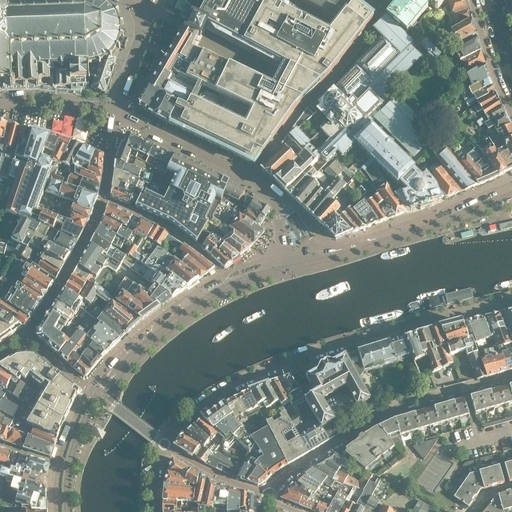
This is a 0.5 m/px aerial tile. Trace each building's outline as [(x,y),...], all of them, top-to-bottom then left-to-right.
[(0,0),(0,92),(0,91),(0,87),(0,85),(18,85),(32,85),(41,84),(41,82),(38,81),(39,67),(88,64),(99,63),(99,65),(92,87),(91,87),(90,89),(91,89),(91,90),(92,90),(94,90),(94,91),(95,91),(101,93),(100,93),(102,94),(102,93),(104,94),(104,95),(105,95),(105,94),(106,94),(105,93),(107,87),(108,87),(109,86),(108,86),(109,81),(110,81),(110,80),(112,74),(113,73),(112,73),(114,67),(115,67),(115,66),(114,66),(116,61),(117,61),(117,60),(116,60),(117,59),(116,59),(119,50),(120,48),(120,47),(121,47),(121,46),(123,47),(123,48),(124,48),(124,49),(126,49),(125,48),(127,41),(128,41),(128,39),(127,39),(123,38),(123,37),(124,38),(124,35),(121,35),(121,25),(124,25),(123,22),(120,23),(117,14),(119,12),(118,10),(115,12),(109,5),(111,2),(109,1),(107,3),(100,0),(0,0)] [(200,51),(186,79),(199,84),(186,109),(183,107),(173,126),(185,132),(231,154),(254,165),(275,136),(283,125),(296,107),(301,102),(310,93),(328,76),(332,70),(337,63),(341,59),(373,18),(355,4),(353,5),(353,4),(340,21),(339,22),(298,0),(254,0),(235,39),(206,24),(204,24),(205,22),(193,16),(190,23),(186,21),(185,24),(184,27),(186,28),(187,28),(196,32),(195,33),(199,35),(200,33),(201,34),(200,36),(198,35),(196,40),(192,37),(187,46),(200,51)] [(188,0),(184,9),(180,18),(190,22),(193,16),(205,22),(205,24),(206,24),(206,23),(235,39),(254,0),(298,0),(339,22),(340,21),(353,4),(353,5),(355,4),(354,3),(356,0),(188,0)] [(399,0),(386,16),(403,30),(405,32),(406,33),(407,32),(430,5),(434,9),(437,9),(444,2),(447,1),(449,0),(399,0)] [(465,0),(449,0),(447,1),(451,14),(468,9),(465,0)] [(468,9),(451,14),(452,19),(455,28),(459,26),(470,19),(471,19),(468,9)] [(459,26),(455,28),(451,31),(454,38),(458,44),(476,35),(471,19),(470,19),(459,26)] [(388,141),(392,144),(399,137),(417,155),(423,148),(425,150),(436,139),(389,92),(424,56),(403,35),(405,32),(403,30),(400,33),(389,22),(377,34),(382,39),(397,54),(383,68),(388,73),(369,91),(382,103),(366,119),(371,124),(378,117),(396,134),(389,141),(388,140),(388,141)] [(163,61),(162,64),(174,71),(181,58),(180,58),(187,46),(192,37),(196,40),(198,35),(200,36),(201,34),(200,33),(199,35),(195,33),(196,32),(187,28),(186,28),(184,27),(163,61)] [(426,38),(419,44),(435,60),(441,54),(433,45),(426,38)] [(453,50),(459,61),(481,51),(477,38),(475,39),(475,38),(453,50)] [(316,152),(315,153),(320,157),(319,158),(320,158),(316,162),(322,168),(326,164),(337,153),(341,157),(352,146),(348,142),(351,139),(370,158),(374,163),(375,162),(398,185),(399,184),(407,192),(403,193),(402,194),(406,205),(403,207),(406,211),(407,211),(410,210),(410,211),(411,210),(411,211),(412,210),(413,211),(414,210),(415,210),(415,209),(418,208),(419,208),(420,210),(423,209),(423,208),(427,207),(430,206),(433,205),(433,203),(434,203),(434,202),(438,201),(440,201),(440,200),(441,200),(441,199),(445,198),(446,198),(436,186),(429,178),(426,175),(423,178),(414,169),(415,167),(392,145),(393,145),(392,144),(388,141),(371,124),(366,119),(382,103),(369,91),(388,73),(383,68),(397,54),(382,39),(356,65),(334,88),(317,104),(320,107),(316,110),(324,118),(323,118),(329,124),(321,131),(309,142),(308,144),(309,145),(322,133),(329,140),(318,152),(317,152),(316,152)] [(161,95),(178,104),(168,123),(173,126),(183,107),(186,109),(199,84),(186,79),(200,51),(187,46),(180,58),(181,58),(171,77),(171,76),(161,95)] [(481,51),(459,61),(467,75),(485,65),(481,51)] [(88,64),(39,67),(38,81),(41,82),(41,84),(41,90),(80,96),(83,94),(84,88),(89,88),(88,64)] [(158,71),(148,87),(161,95),(171,76),(171,77),(174,71),(162,64),(158,71)] [(466,75),(467,76),(472,88),(490,80),(485,65),(467,75),(466,75)] [(464,101),(466,100),(472,96),(492,87),(490,80),(472,88),(460,93),(464,101)] [(150,113),(161,95),(148,87),(139,102),(140,108),(141,108),(150,113)] [(472,96),(466,100),(468,104),(470,106),(476,102),(495,93),(492,87),(472,96)] [(461,94),(459,91),(453,96),(456,100),(461,96),(461,94)] [(477,103),(477,104),(480,107),(477,109),(474,108),(469,111),(472,116),(482,110),(499,101),(495,94),(477,103)] [(178,104),(161,95),(150,113),(168,123),(178,104)] [(499,101),(482,110),(472,116),(476,123),(481,119),(479,116),(483,113),(486,117),(502,107),(499,101)] [(307,109),(291,131),(287,137),(281,145),(284,147),(290,141),(292,143),(293,142),(303,153),(309,147),(307,144),(308,144),(309,142),(297,129),(316,113),(310,106),(307,109)] [(502,107),(486,117),(487,120),(483,122),(481,119),(476,123),(479,128),(505,113),(502,107)] [(503,142),(511,138),(511,127),(505,113),(479,128),(480,129),(486,133),(492,141),(490,142),(495,151),(505,146),(503,142)] [(52,130),(72,133),(75,117),(65,115),(64,121),(54,119),(52,130)] [(80,134),(87,122),(79,118),(73,130),(80,134)] [(21,128),(8,125),(2,152),(0,161),(0,178),(8,180),(8,179),(17,146),(21,128)] [(22,129),(21,128),(17,146),(25,149),(31,131),(30,131),(22,129)] [(30,130),(31,131),(25,149),(23,160),(39,166),(41,159),(49,136),(30,130)] [(126,135),(115,162),(125,165),(126,166),(131,151),(138,154),(143,143),(136,140),(136,139),(126,135)] [(59,139),(49,136),(41,159),(49,162),(50,161),(59,139)] [(511,138),(503,142),(506,148),(511,159),(511,138)] [(61,164),(72,143),(59,139),(50,161),(60,166),(61,164)] [(487,147),(480,152),(498,177),(504,173),(504,174),(508,172),(507,171),(508,171),(499,157),(498,155),(495,151),(490,142),(488,140),(485,142),(487,147)] [(429,149),(437,158),(446,169),(445,169),(454,179),(464,191),(477,186),(458,163),(446,150),(439,141),(429,149)] [(72,143),(61,164),(71,169),(72,167),(75,161),(84,147),(72,143)] [(143,143),(138,154),(148,158),(154,148),(153,147),(143,143)] [(261,169),(261,170),(274,181),(292,164),(296,160),(293,157),(299,152),(293,145),(288,151),(284,147),(263,168),(262,167),(260,169),(261,169)] [(25,149),(17,146),(8,179),(14,181),(12,190),(5,210),(19,218),(25,201),(33,204),(32,207),(38,209),(46,188),(49,189),(52,182),(55,175),(60,166),(50,161),(49,162),(41,159),(39,166),(23,160),(25,149)] [(75,161),(72,167),(81,170),(84,165),(89,167),(90,167),(95,153),(84,147),(75,161)] [(154,148),(146,164),(155,169),(163,152),(153,147),(154,148)] [(292,164),(274,181),(286,192),(294,199),(316,174),(310,168),(316,162),(320,158),(319,158),(320,157),(315,153),(309,147),(303,153),(298,158),(304,164),(297,170),(292,164)] [(477,147),(466,156),(489,181),(497,177),(497,178),(498,177),(480,152),(477,147)] [(503,154),(499,157),(508,171),(511,168),(511,159),(506,148),(505,149),(505,147),(500,150),(503,154)] [(169,167),(174,157),(163,152),(156,169),(155,171),(165,176),(167,173),(169,167)] [(90,167),(102,171),(103,157),(95,153),(90,167)] [(466,156),(458,163),(477,186),(489,181),(466,156)] [(238,203),(245,193),(223,180),(199,167),(174,157),(169,167),(167,173),(170,174),(163,190),(152,184),(147,194),(143,191),(135,208),(170,224),(196,245),(200,238),(211,217),(220,202),(223,195),(238,203)] [(146,164),(136,160),(133,168),(143,171),(146,164)] [(336,160),(328,168),(337,176),(338,177),(343,172),(345,169),(336,160)] [(114,172),(115,172),(122,174),(130,177),(139,180),(144,182),(149,184),(152,175),(146,173),(145,178),(140,176),(142,171),(126,166),(125,165),(115,162),(115,164),(114,166),(115,166),(115,169),(114,170),(114,171),(114,172)] [(421,170),(429,178),(436,186),(446,198),(461,192),(452,181),(441,167),(440,168),(435,163),(428,169),(425,166),(421,170)] [(55,175),(52,182),(62,185),(66,177),(65,176),(71,169),(61,164),(60,166),(55,175)] [(81,170),(87,173),(101,179),(102,172),(102,171),(90,167),(89,167),(84,165),(81,170)] [(365,171),(373,185),(381,179),(371,165),(365,171)] [(68,173),(78,178),(100,187),(101,179),(87,173),(81,170),(72,167),(68,173)] [(328,168),(324,172),(333,180),(337,176),(328,168)] [(345,169),(343,172),(350,179),(353,176),(345,169)] [(316,174),(294,199),(302,207),(318,189),(319,187),(315,184),(318,180),(322,184),(327,179),(319,171),(316,174)] [(115,172),(113,181),(136,188),(139,180),(130,177),(122,174),(115,172)] [(67,186),(78,190),(79,190),(97,197),(97,196),(98,196),(99,187),(100,187),(78,178),(71,175),(67,186)] [(324,194),(308,213),(315,219),(331,201),(332,202),(343,189),(346,185),(338,178),(335,181),(326,191),(325,191),(323,193),(324,194)] [(376,184),(373,186),(377,192),(386,185),(381,179),(376,184)] [(464,191),(454,179),(452,181),(461,192),(464,191)] [(113,181),(112,189),(125,194),(126,194),(132,196),(136,188),(113,181)] [(358,189),(349,181),(347,185),(355,193),(359,197),(366,193),(360,186),(358,189)] [(47,193),(58,197),(58,198),(74,203),(78,190),(63,185),(63,186),(62,185),(52,182),(49,189),(47,193)] [(331,201),(315,219),(324,227),(335,215),(340,209),(335,204),(338,201),(341,199),(344,192),(345,191),(346,192),(350,188),(346,185),(343,189),(332,202),(331,201)] [(386,185),(377,192),(376,192),(378,195),(383,203),(387,207),(394,217),(407,212),(407,211),(406,211),(403,207),(402,207),(394,196),(394,195),(386,185)] [(125,194),(112,189),(110,198),(128,205),(129,206),(134,197),(132,196),(126,194),(125,194)] [(318,189),(302,207),(308,213),(324,194),(318,189)] [(74,206),(91,213),(92,213),(93,210),(93,209),(96,201),(97,200),(96,200),(97,198),(98,198),(98,197),(98,196),(97,196),(97,197),(79,190),(78,190),(74,203),(73,205),(74,206)] [(400,191),(394,195),(394,196),(402,207),(403,207),(406,205),(402,194),(403,193),(400,191)] [(245,193),(238,204),(247,210),(248,210),(255,200),(245,193)] [(378,195),(372,200),(377,207),(383,203),(378,195)] [(247,210),(246,211),(254,216),(255,215),(258,217),(260,215),(265,218),(269,211),(255,200),(248,210),(247,210)] [(372,200),(366,204),(369,208),(379,223),(386,220),(380,212),(381,211),(377,207),(372,200)] [(19,218),(22,219),(39,223),(43,212),(38,209),(32,207),(33,204),(25,201),(19,218)] [(226,210),(229,207),(259,229),(265,218),(260,215),(258,217),(255,215),(254,216),(246,211),(245,213),(226,201),(224,204),(222,207),(226,210)] [(253,246),(264,233),(259,229),(229,207),(226,210),(222,207),(224,204),(221,202),(212,216),(213,217),(212,217),(213,218),(253,246)] [(364,202),(353,211),(367,228),(368,228),(372,226),(376,224),(379,223),(379,224),(379,223),(369,208),(366,204),(364,202)] [(66,203),(63,210),(89,221),(89,220),(91,214),(91,213),(74,206),(73,205),(66,203)] [(132,216),(108,204),(104,216),(123,226),(127,228),(132,216)] [(340,208),(344,213),(359,231),(367,228),(353,211),(351,208),(348,210),(343,205),(340,208)] [(55,206),(51,215),(57,218),(73,225),(72,227),(83,232),(89,221),(63,210),(55,206)] [(380,212),(386,220),(387,220),(388,220),(390,219),(394,217),(387,207),(380,212)] [(335,215),(338,218),(352,233),(359,231),(344,213),(340,208),(340,209),(335,215)] [(53,230),(57,218),(51,215),(43,212),(39,223),(53,230)] [(335,215),(324,227),(331,234),(336,240),(342,237),(341,236),(345,235),(346,236),(352,233),(338,218),(335,215)] [(99,226),(99,227),(100,226),(125,241),(128,242),(132,234),(128,231),(126,234),(120,231),(123,226),(104,216),(99,226)] [(53,230),(59,233),(61,234),(78,241),(80,238),(79,238),(82,233),(83,233),(83,232),(72,227),(73,225),(57,218),(53,230)] [(210,222),(212,223),(217,227),(216,228),(228,237),(222,244),(224,245),(239,257),(253,246),(213,218),(210,222)] [(11,239),(20,244),(14,253),(22,258),(25,254),(30,246),(29,245),(27,248),(22,245),(26,238),(31,241),(29,245),(38,250),(41,246),(44,241),(52,245),(59,233),(53,230),(39,223),(22,219),(11,239)] [(154,227),(140,220),(133,233),(145,241),(146,241),(154,227)] [(100,226),(99,227),(95,236),(111,246),(113,243),(114,243),(114,245),(121,248),(125,241),(100,226)] [(161,231),(154,227),(146,241),(152,245),(161,231)] [(168,235),(161,231),(152,245),(153,245),(158,248),(160,247),(164,241),(168,235)] [(52,245),(52,246),(70,255),(78,241),(61,234),(59,233),(52,245)] [(168,235),(164,241),(174,247),(180,251),(184,245),(168,235)] [(95,236),(90,244),(106,256),(109,252),(111,247),(111,246),(95,236)] [(216,250),(221,243),(212,236),(206,243),(216,250)] [(200,238),(196,245),(201,249),(206,243),(200,238)] [(152,270),(155,273),(167,281),(171,276),(187,288),(191,286),(191,285),(199,280),(181,265),(177,262),(174,260),(158,249),(146,241),(145,242),(143,240),(132,257),(137,261),(152,270)] [(44,241),(41,246),(47,249),(44,253),(59,261),(58,262),(64,265),(64,264),(64,265),(70,255),(52,246),(52,245),(44,241)] [(206,243),(201,249),(211,256),(216,250),(206,243)] [(216,250),(219,252),(232,263),(239,257),(224,245),(222,244),(221,243),(216,250)] [(78,267),(93,277),(96,279),(105,266),(115,273),(120,265),(112,260),(110,258),(106,256),(90,244),(89,246),(90,246),(83,258),(79,266),(78,266),(78,267)] [(132,257),(136,249),(131,245),(125,253),(127,255),(132,257)] [(180,251),(183,253),(187,257),(188,256),(208,273),(213,270),(213,268),(193,252),(184,245),(180,251)] [(60,272),(64,265),(58,262),(59,261),(44,253),(38,251),(37,250),(33,255),(34,256),(60,272)] [(114,255),(112,260),(120,265),(123,262),(126,256),(125,256),(125,255),(118,250),(114,255)] [(216,250),(211,256),(224,268),(232,263),(219,252),(216,250)] [(109,252),(106,256),(110,258),(112,260),(114,255),(109,252)] [(185,260),(181,265),(199,280),(208,273),(188,256),(187,257),(183,253),(181,257),(185,260)] [(25,254),(22,258),(29,262),(34,256),(33,255),(25,254)] [(126,256),(123,262),(131,268),(137,261),(132,257),(127,255),(126,256)] [(29,262),(38,267),(40,269),(56,279),(60,272),(34,256),(29,262)] [(22,285),(26,279),(48,292),(53,284),(53,283),(33,270),(14,258),(10,265),(13,268),(14,266),(24,272),(21,276),(19,275),(17,278),(13,276),(11,279),(22,285)] [(78,267),(74,273),(87,282),(89,283),(90,284),(100,290),(101,289),(101,288),(95,284),(95,283),(95,281),(93,280),(91,280),(93,277),(78,267)] [(145,280),(150,283),(155,287),(171,299),(187,288),(171,276),(167,281),(152,270),(145,280)] [(74,273),(65,289),(78,297),(87,282),(74,273)] [(4,302),(9,306),(30,320),(39,306),(21,295),(18,293),(17,293),(15,291),(19,284),(3,275),(2,277),(0,280),(0,299),(1,300),(4,302)] [(141,321),(157,309),(140,295),(143,291),(131,283),(134,279),(132,278),(130,280),(126,277),(125,279),(124,280),(133,286),(125,295),(123,292),(115,302),(118,304),(141,321)] [(22,285),(25,287),(43,299),(48,292),(26,279),(22,285)] [(171,299),(155,287),(150,283),(143,291),(140,295),(157,309),(171,299)] [(25,287),(19,284),(15,291),(17,293),(18,293),(21,295),(39,306),(43,299),(25,287)] [(90,284),(80,299),(83,301),(91,306),(96,297),(100,290),(90,284)] [(65,289),(56,304),(74,316),(77,312),(79,309),(83,301),(80,299),(78,297),(65,289)] [(109,306),(103,313),(103,314),(124,332),(126,333),(127,334),(136,326),(139,323),(139,322),(122,308),(112,302),(109,299),(110,296),(101,289),(100,290),(96,297),(109,306)] [(462,289),(421,301),(421,302),(419,304),(420,308),(423,309),(423,310),(465,299),(465,295),(464,292),(462,289)] [(0,312),(19,326),(23,328),(22,328),(23,329),(30,320),(9,306),(4,302),(1,300),(0,299),(0,312)] [(52,312),(51,314),(50,314),(50,315),(49,316),(45,323),(44,323),(44,324),(43,326),(41,332),(41,339),(44,344),(46,344),(46,345),(46,346),(47,345),(48,346),(51,349),(53,350),(52,350),(53,351),(54,351),(56,353),(57,354),(59,355),(58,356),(59,356),(66,345),(63,342),(65,339),(59,335),(64,329),(65,328),(69,321),(71,318),(74,319),(78,313),(77,312),(74,316),(56,304),(56,305),(56,306),(55,307),(54,308),(52,312)] [(96,310),(91,317),(97,322),(100,324),(120,340),(121,339),(120,339),(126,333),(124,332),(103,314),(96,310)] [(511,310),(502,313),(510,331),(508,332),(511,342),(511,310)] [(0,344),(22,328),(23,328),(19,326),(0,312),(0,344)] [(496,314),(485,316),(497,348),(511,343),(511,342),(508,332),(510,331),(502,313),(497,314),(497,313),(496,313),(496,314)] [(465,321),(472,339),(474,344),(489,338),(493,349),(497,348),(485,316),(465,321)] [(66,345),(59,356),(64,360),(65,361),(67,363),(68,364),(75,355),(87,339),(86,339),(87,339),(86,338),(82,334),(84,331),(79,328),(69,321),(65,328),(64,329),(59,335),(65,339),(63,342),(66,345)] [(468,339),(462,341),(465,350),(477,379),(486,377),(480,359),(478,353),(475,347),(474,344),(472,339),(465,321),(462,322),(468,339)] [(82,334),(86,338),(87,339),(106,354),(109,350),(110,350),(111,350),(114,346),(120,340),(100,324),(97,322),(94,325),(88,330),(84,331),(82,334)] [(462,322),(440,328),(447,346),(446,347),(450,356),(465,350),(462,341),(468,339),(462,322)] [(440,328),(416,334),(421,347),(425,346),(427,353),(446,347),(447,346),(440,328)] [(416,334),(404,338),(411,354),(414,362),(422,359),(425,367),(425,368),(427,374),(429,374),(433,373),(426,354),(427,353),(425,346),(421,347),(416,334)] [(390,343),(390,342),(395,359),(411,354),(404,338),(390,343)] [(106,354),(87,339),(86,339),(87,339),(93,344),(89,349),(101,359),(106,354)] [(390,342),(357,352),(363,370),(364,370),(395,361),(395,359),(390,342)] [(450,356),(446,347),(427,353),(426,354),(433,373),(440,370),(453,364),(450,356)] [(89,349),(84,356),(96,365),(101,359),(89,349)] [(488,351),(490,356),(496,374),(507,371),(501,353),(497,354),(496,353),(494,353),(493,350),(488,351)] [(511,351),(511,350),(501,353),(507,371),(511,369),(511,351)] [(485,358),(480,359),(486,377),(496,374),(490,356),(488,351),(483,352),(485,358)] [(357,352),(346,356),(359,380),(361,377),(362,376),(363,373),(364,370),(363,370),(357,352)] [(0,366),(0,369),(35,392),(27,407),(24,405),(21,411),(19,410),(14,419),(11,426),(14,427),(17,420),(19,421),(57,438),(60,431),(65,420),(73,403),(77,396),(77,394),(77,392),(76,390),(75,388),(68,383),(33,355),(25,355),(16,356),(0,366)] [(75,355),(68,364),(74,369),(81,359),(75,355)] [(84,356),(81,359),(82,360),(80,363),(90,371),(96,365),(84,356)] [(313,394),(304,400),(306,404),(319,425),(321,429),(322,429),(329,441),(339,434),(332,423),(335,422),(323,401),(345,388),(357,408),(360,407),(366,416),(375,410),(370,401),(371,401),(359,380),(346,356),(343,358),(340,360),(340,359),(338,361),(335,363),(335,362),(333,363),(327,362),(320,365),(317,372),(313,374),(311,375),(311,376),(308,378),(308,377),(306,378),(307,380),(306,380),(313,394)] [(81,359),(74,369),(80,373),(79,373),(80,373),(83,376),(84,376),(86,376),(90,371),(80,363),(82,360),(81,359)] [(0,387),(24,404),(27,407),(35,392),(0,369),(0,387)] [(290,376),(277,380),(287,397),(292,406),(296,404),(296,409),(294,410),(297,414),(298,417),(299,416),(299,415),(299,408),(306,404),(303,399),(299,390),(292,377),(291,378),(290,376)] [(277,380),(269,383),(271,388),(279,401),(281,405),(288,400),(287,397),(277,380)] [(269,383),(249,390),(258,410),(264,407),(266,409),(268,408),(279,401),(271,388),(269,383)] [(510,386),(501,389),(506,406),(511,404),(511,392),(510,386)] [(0,402),(2,399),(3,400),(19,408),(19,409),(20,410),(24,404),(0,387),(0,402)] [(501,389),(492,391),(496,408),(506,406),(501,389)] [(249,390),(238,396),(249,417),(259,412),(258,410),(249,390)] [(480,395),(482,399),(485,412),(496,408),(492,391),(489,392),(480,395)] [(480,395),(470,398),(475,414),(485,412),(482,399),(480,395)] [(238,396),(225,403),(232,416),(245,432),(248,431),(242,423),(250,419),(249,417),(238,396)] [(0,412),(14,420),(13,419),(19,409),(19,408),(3,400),(2,399),(0,402),(0,412)] [(463,399),(454,402),(459,419),(469,416),(463,399)] [(444,405),(445,410),(449,422),(459,419),(454,402),(453,402),(453,403),(447,404),(444,405)] [(224,403),(203,419),(213,430),(218,434),(224,440),(222,443),(227,448),(235,440),(239,443),(249,453),(251,451),(252,453),(255,456),(257,455),(257,456),(261,454),(258,448),(250,438),(245,432),(232,416),(225,403),(224,403)] [(444,405),(435,408),(440,425),(449,422),(445,410),(444,405)] [(261,414),(266,423),(268,428),(287,465),(308,453),(299,437),(293,428),(289,420),(285,413),(285,412),(282,407),(279,409),(282,414),(271,420),(266,411),(261,414)] [(435,408),(426,410),(431,427),(440,425),(435,408)] [(426,410),(417,413),(422,430),(431,427),(426,410)] [(0,423),(3,425),(2,426),(10,429),(14,420),(0,412),(0,423)] [(405,417),(406,421),(410,434),(422,430),(417,413),(405,417)] [(297,414),(289,420),(293,428),(301,423),(298,417),(297,414)] [(511,416),(483,425),(484,429),(511,420),(511,416)] [(405,417),(395,420),(399,434),(399,437),(400,437),(410,434),(406,421),(405,417)] [(203,419),(194,427),(209,441),(211,442),(218,434),(213,430),(203,419)] [(395,420),(379,428),(387,438),(394,447),(401,454),(401,455),(405,452),(400,437),(399,437),(399,434),(395,420)] [(14,427),(12,428),(28,436),(54,447),(57,438),(19,421),(17,425),(14,427)] [(300,424),(293,428),(299,437),(308,453),(329,441),(322,429),(321,429),(319,425),(304,434),(300,424)] [(102,429),(95,425),(90,434),(100,439),(103,434),(100,432),(102,429)] [(2,426),(0,432),(0,440),(6,442),(11,430),(2,426)] [(194,427),(184,436),(204,448),(209,441),(194,427)] [(11,430),(6,442),(23,449),(24,446),(25,446),(28,436),(12,428),(11,430)] [(257,462),(256,464),(266,473),(267,472),(271,476),(275,473),(287,465),(268,428),(256,435),(250,438),(258,448),(261,454),(263,458),(257,461),(258,461),(257,462)] [(345,454),(347,455),(365,470),(391,450),(394,447),(387,438),(379,428),(364,436),(366,438),(360,442),(359,440),(346,450),(347,452),(345,454)] [(24,446),(23,449),(50,458),(54,447),(28,436),(25,446),(24,446)] [(176,445),(177,446),(183,449),(196,458),(204,448),(184,436),(176,445)] [(413,446),(412,446),(413,447),(423,459),(423,460),(438,439),(438,438),(412,446),(413,446)] [(204,448),(196,458),(205,463),(212,454),(217,448),(214,445),(209,452),(204,448)] [(0,448),(0,485),(2,479),(0,478),(0,471),(1,469),(2,466),(7,467),(7,466),(11,453),(0,448)] [(212,454),(205,463),(220,470),(226,456),(215,451),(212,454)] [(16,469),(18,463),(21,456),(11,453),(7,466),(16,469)] [(366,486),(338,470),(341,467),(346,470),(350,463),(344,459),(334,454),(334,453),(327,457),(320,462),(320,461),(317,463),(317,464),(311,468),(332,481),(335,482),(342,486),(344,483),(363,491),(366,486)] [(401,455),(401,454),(388,464),(391,467),(403,457),(401,455)] [(32,511),(47,511),(46,501),(46,491),(46,477),(24,471),(28,458),(21,456),(16,470),(11,468),(11,469),(2,466),(0,472),(0,477),(3,479),(0,491),(0,506),(15,509),(16,504),(22,505),(21,508),(32,508),(32,511)] [(226,456),(220,470),(234,478),(235,476),(241,464),(226,456)] [(46,477),(49,464),(28,458),(26,466),(24,471),(46,477)] [(173,459),(169,473),(178,476),(180,477),(185,480),(191,470),(180,463),(173,459)] [(237,478),(237,479),(245,482),(253,468),(256,464),(257,462),(251,459),(247,465),(243,464),(237,477),(237,478)] [(465,463),(462,467),(465,469),(467,466),(474,465),(473,461),(465,463)] [(253,468),(245,482),(257,486),(260,486),(271,476),(267,472),(266,473),(256,464),(253,468)] [(386,465),(375,475),(378,477),(382,474),(389,469),(386,465)] [(495,467),(489,469),(494,486),(504,483),(499,466),(495,467)] [(311,468),(302,474),(321,487),(323,484),(331,489),(335,482),(332,481),(311,468)] [(489,469),(479,472),(483,489),(494,486),(489,469)] [(191,470),(185,480),(184,481),(191,485),(196,488),(199,475),(191,470)] [(361,478),(368,482),(371,476),(365,471),(361,478)] [(469,475),(465,480),(480,490),(483,489),(479,472),(469,475)] [(169,473),(165,485),(191,488),(191,485),(184,481),(185,480),(180,477),(178,476),(169,473)] [(302,474),(294,481),(297,484),(312,495),(314,496),(321,487),(302,474)] [(208,479),(199,475),(196,488),(196,489),(193,504),(198,505),(202,506),(208,479)] [(217,484),(208,479),(202,506),(198,505),(198,507),(198,510),(197,511),(203,511),(204,508),(213,509),(213,505),(217,484)] [(363,511),(362,511),(373,511),(378,505),(377,504),(390,485),(381,479),(377,487),(363,511)] [(465,480),(459,489),(473,498),(474,496),(476,496),(480,490),(465,480)] [(286,491),(302,497),(309,500),(309,499),(312,495),(297,484),(294,481),(286,491)] [(356,506),(352,511),(362,511),(363,511),(377,487),(368,482),(366,486),(363,491),(364,492),(363,493),(356,506)] [(217,484),(213,505),(213,509),(221,510),(221,511),(226,511),(228,489),(217,485),(217,484)] [(163,501),(163,502),(176,502),(176,506),(181,507),(181,508),(191,509),(191,504),(193,504),(196,489),(191,488),(165,485),(165,486),(163,501)] [(228,489),(226,511),(239,511),(240,509),(241,493),(228,489)] [(459,489),(454,497),(468,507),(472,502),(472,500),(473,498),(459,489)] [(286,491),(281,499),(299,506),(302,497),(286,491)] [(341,509),(339,511),(352,511),(356,506),(363,493),(360,491),(352,504),(348,503),(344,511),(341,509)] [(511,507),(508,492),(498,495),(502,511),(503,511),(511,508),(511,507)] [(330,508),(327,511),(339,511),(341,509),(344,504),(348,497),(338,493),(334,499),(333,502),(330,508)] [(490,503),(491,504),(500,511),(502,511),(503,511),(502,511),(498,495),(497,494),(490,503)] [(318,504),(309,500),(302,497),(299,506),(315,511),(318,504)] [(318,504),(315,511),(327,511),(330,508),(333,502),(324,498),(323,499),(322,498),(319,503),(318,504)] [(418,501),(411,511),(430,511),(432,509),(418,501)] [(176,502),(163,502),(163,511),(190,511),(191,510),(191,509),(181,508),(181,507),(176,506),(176,502)] [(488,505),(484,510),(485,511),(500,511),(491,504),(490,503),(488,505)]
